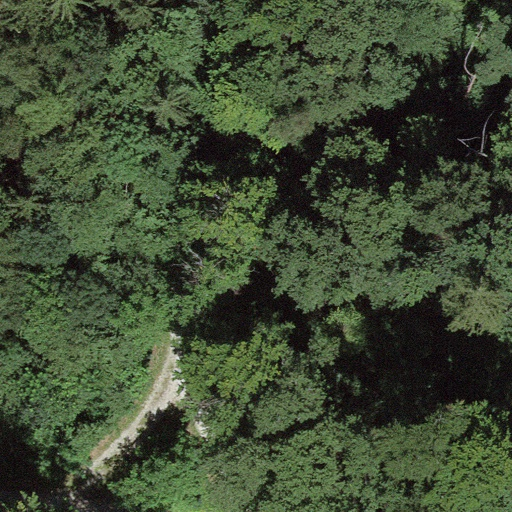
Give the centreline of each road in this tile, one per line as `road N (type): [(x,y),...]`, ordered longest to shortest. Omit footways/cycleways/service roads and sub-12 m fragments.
road 1 (track): [(274,511),(208,376),(194,279),(202,0)]
road 2 (track): [(16,500),(98,471),(208,376)]
